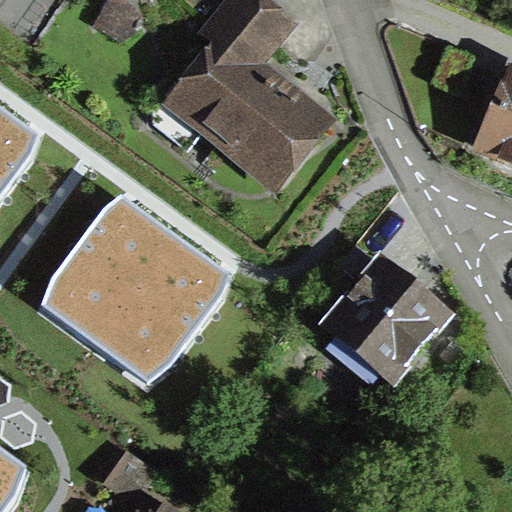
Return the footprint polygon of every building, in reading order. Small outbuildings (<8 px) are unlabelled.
[(142,17),(118,0),(113,0),(94,27),(122,46),(142,17)] [(264,73),(295,32),(252,0),(220,0),(195,33),(212,45),(164,108),(279,194),(331,124),(264,73)] [(511,68),(475,154),(511,171),(511,68)] [(453,323),(374,260),(316,333),(395,396),(453,323)] [(0,394),(1,394),(20,365),(0,351),(0,394)] [(0,416),(0,497),(22,511),(29,511),(65,460),(0,416)]
